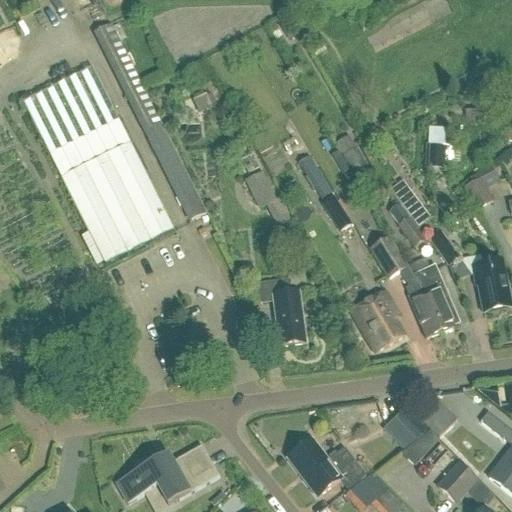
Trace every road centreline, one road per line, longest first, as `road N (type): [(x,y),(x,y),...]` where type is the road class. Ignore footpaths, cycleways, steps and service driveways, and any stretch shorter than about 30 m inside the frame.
road 1 (residential): [(511,368),(226,409)]
road 2 (residential): [(226,409),(47,430),(32,425),(0,382)]
road 3 (residential): [(293,511),(239,446),(226,409)]
